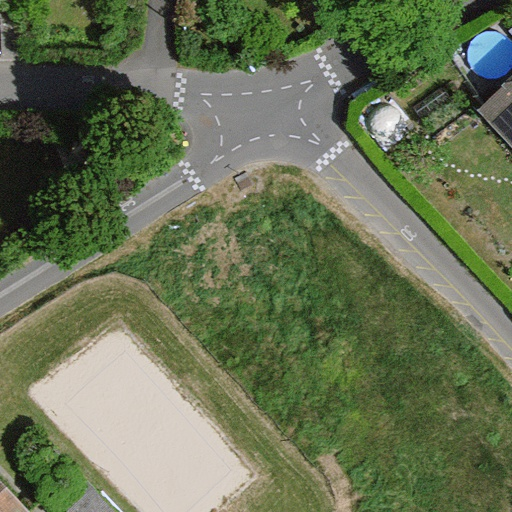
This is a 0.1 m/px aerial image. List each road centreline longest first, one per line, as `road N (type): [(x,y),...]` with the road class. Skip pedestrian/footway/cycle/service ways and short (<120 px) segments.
road 1 (residential): [(267,108),(333,149),(511,341)]
road 2 (residential): [(0,296),(267,108)]
road 3 (residential): [(267,108),(0,87)]
road 4 (residential): [(467,0),(267,108)]
